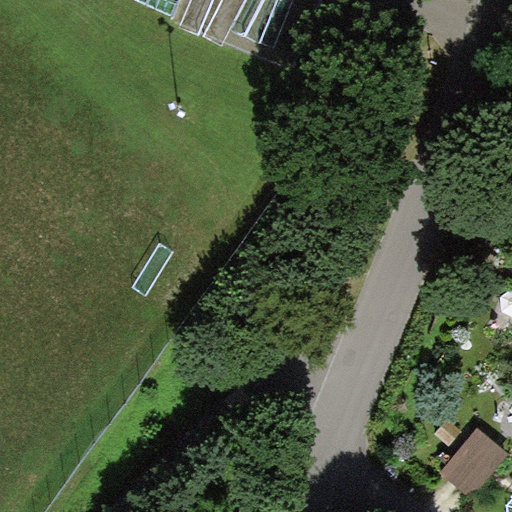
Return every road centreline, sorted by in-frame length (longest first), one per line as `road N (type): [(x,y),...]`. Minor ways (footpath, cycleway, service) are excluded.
road 1 (residential): [(333,380),(501,0)]
road 2 (residential): [(333,380),(228,420),(130,511)]
